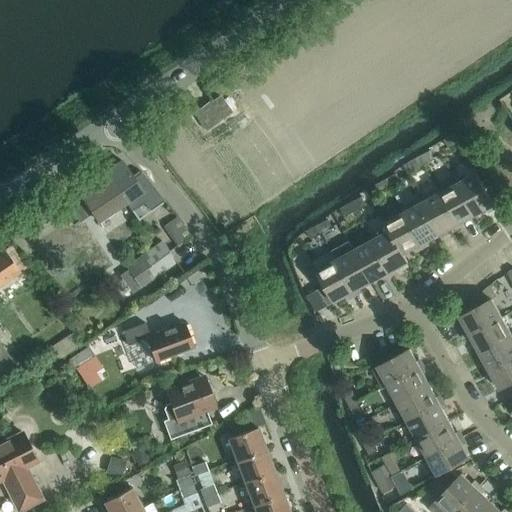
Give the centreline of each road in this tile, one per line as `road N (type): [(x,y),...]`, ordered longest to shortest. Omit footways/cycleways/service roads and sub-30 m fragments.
road 1 (residential): [(268,369),(217,248),(115,116)]
road 2 (residential): [(115,116),(291,0)]
road 3 (residential): [(268,369),(424,300)]
road 4 (residential): [(511,441),(476,413),(424,300)]
road 5 (residential): [(319,511),(268,369)]
road 6 (residential): [(0,199),(115,116)]
